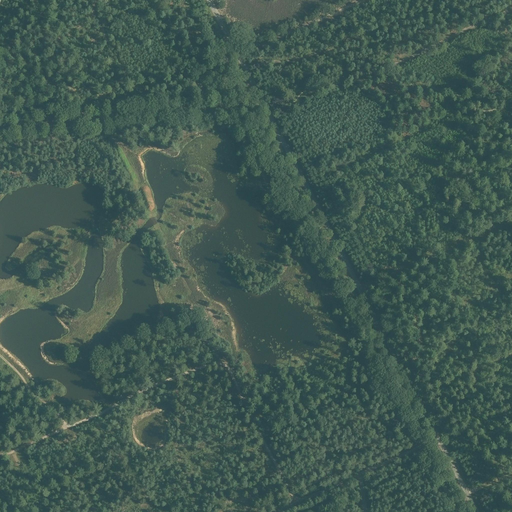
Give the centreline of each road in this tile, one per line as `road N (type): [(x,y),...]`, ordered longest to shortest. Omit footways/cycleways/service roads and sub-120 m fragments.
road 1 (tertiary): [(476,511),(266,109)]
road 2 (track): [(0,456),(217,359),(290,505)]
road 3 (track): [(245,68),(329,51),(371,64),(397,62),(511,8)]
road 4 (unclassified): [(0,128),(266,109)]
road 5 (track): [(225,91),(147,101),(92,0)]
road 6 (track): [(436,435),(275,511)]
road 7 (track): [(360,288),(511,219)]
road 8 (track): [(239,57),(361,0)]
road 9 (tertiary): [(266,109),(209,0)]
